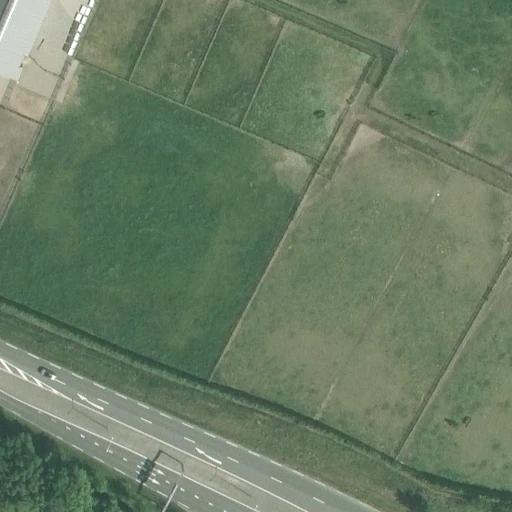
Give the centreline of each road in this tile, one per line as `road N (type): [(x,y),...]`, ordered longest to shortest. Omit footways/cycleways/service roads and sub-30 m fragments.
road 1 (secondary): [(338,511),(0,349)]
road 2 (secondary): [(0,396),(221,511)]
